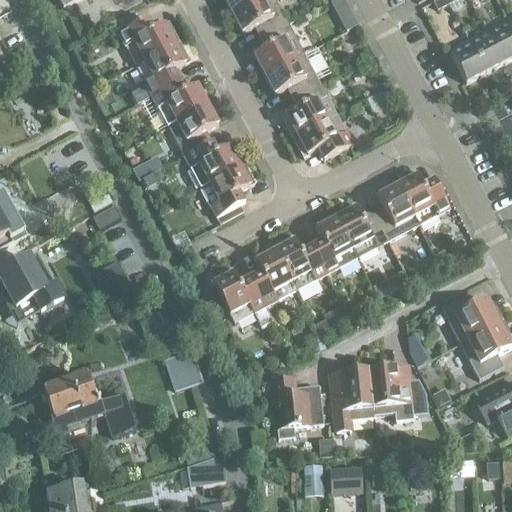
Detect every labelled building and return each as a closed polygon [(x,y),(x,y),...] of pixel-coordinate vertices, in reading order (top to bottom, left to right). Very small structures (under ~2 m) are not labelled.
[(56,0),(63,12),(85,0),(56,0)] [(221,0),(232,19),(267,0),(221,0)] [(288,28),(273,0),(267,0),(232,19),(242,39),(259,30),(265,41),(288,28)] [(342,0),(330,6),(336,17),(347,11),(342,0)] [(443,0),(433,6),(438,14),(449,8),(444,0),(443,0)] [(458,0),(444,0),(449,8),(460,2),(458,0)] [(148,24),(119,39),(125,52),(133,47),(142,65),(135,69),(135,70),(179,47),(168,27),(154,35),(148,24)] [(505,67),(511,63),(511,35),(506,24),(487,35),(505,67)] [(288,28),(265,41),(271,51),(254,60),(265,80),(304,59),(288,28)] [(468,45),(485,77),(505,67),(487,35),(468,45)] [(485,77),(468,45),(448,55),(466,88),(485,77)] [(189,66),(179,47),(135,70),(148,94),(135,101),(138,108),(151,100),(152,101),(175,88),(172,84),(176,82),(177,79),(175,74),(189,66)] [(370,52),(359,58),(363,66),(374,61),(370,52)] [(275,100),(292,91),(298,101),(321,89),(304,59),(265,80),(275,100)] [(197,90),(181,99),(175,88),(152,101),(168,131),(208,110),(197,90)] [(298,101),(299,105),(295,107),(294,110),(297,115),(283,123),(293,143),(336,120),(336,119),(328,123),(319,106),(327,101),(321,89),(298,101)] [(397,103),(391,91),(366,104),(373,116),(397,103)] [(208,110),(168,131),(184,162),(207,149),(202,139),(218,130),(208,110)] [(325,166),(350,153),(353,151),(336,120),(293,143),(304,163),(318,155),(323,165),(324,165),(325,166)] [(200,192),(244,169),(233,149),(213,160),(207,149),(184,162),(200,192)] [(134,167),(138,179),(162,171),(158,159),(134,167)] [(217,223),(244,209),(238,198),(254,189),(244,169),(200,192),(217,223)] [(435,186),(424,192),(416,177),(395,187),(418,231),(419,231),(450,214),(435,186)] [(388,247),(418,231),(395,187),(376,198),(386,217),(375,223),(388,247)] [(354,208),(334,219),(357,263),(388,247),(375,223),(372,225),(370,222),(368,221),(362,224),(354,208)] [(92,222),(99,235),(121,223),(114,210),(92,222)] [(0,253),(15,245),(0,219),(0,253)] [(314,255),(327,280),(357,263),(334,219),(314,229),(323,245),(318,248),(317,251),(318,253),(314,255)] [(327,280),(314,255),(310,257),(309,255),(306,254),(301,257),(293,241),(272,252),(296,296),(327,280)] [(272,252),(253,262),(261,276),(256,279),(255,282),(251,284),(265,312),(296,296),(272,252)] [(443,253),(433,258),(440,272),(450,266),(443,253)] [(0,285),(16,314),(33,305),(41,319),(63,307),(55,292),(52,294),(45,282),(46,277),(41,275),(33,260),(0,278),(0,285)] [(108,308),(131,295),(116,267),(93,280),(108,308)] [(265,312),(251,284),(247,286),(244,285),(239,288),(232,274),(211,285),(234,329),(265,312)] [(466,300),(441,313),(460,349),(503,326),(496,312),(491,314),(487,305),(472,313),(466,300)] [(327,324),(316,329),(320,338),(331,332),(327,324)] [(479,385),(503,372),(497,359),(511,352),(506,343),(511,341),(503,326),(460,349),(479,385)] [(193,386),(201,384),(196,369),(189,371),(188,367),(191,366),(187,353),(189,352),(185,339),(164,346),(168,359),(164,361),(168,375),(172,374),(176,387),(192,382),(193,386)] [(322,341),(310,343),(313,355),(325,353),(322,341)] [(420,351),(409,357),(417,371),(427,366),(420,351)] [(396,426),(414,424),(408,371),(330,380),(337,437),(351,435),(350,426),(375,423),(375,421),(395,418),(396,426)] [(66,434),(105,421),(113,443),(135,435),(124,401),(100,410),(99,408),(96,409),(88,381),(44,395),(53,425),(51,425),(57,444),(69,440),(66,434)] [(324,429),(319,391),(305,393),(306,399),(295,401),(293,384),(270,387),(272,405),(274,404),(278,445),(295,443),(294,433),(324,429)] [(511,396),(509,391),(511,389),(511,386),(475,406),(497,447),(511,439),(511,396)] [(432,398),(439,410),(451,404),(444,392),(432,398)] [(210,447),(183,455),(186,466),(214,459),(210,447)] [(226,459),(216,462),(186,472),(190,493),(226,487),(226,459)] [(500,467),(498,467),(485,467),(486,485),(501,484),(501,481),(500,467)] [(511,467),(500,467),(501,481),(511,480),(511,467)] [(324,501),(322,470),(322,469),(303,470),(303,471),(304,501),(324,501)] [(399,469),(371,471),(372,492),(400,490),(399,469)] [(363,498),(361,474),(329,476),(331,500),(363,498)] [(411,480),(412,496),(425,495),(424,479),(411,480)] [(261,484),(260,499),(275,500),(275,485),(261,484)] [(86,511),(83,489),(59,492),(59,494),(47,496),(49,511),(86,511)]
